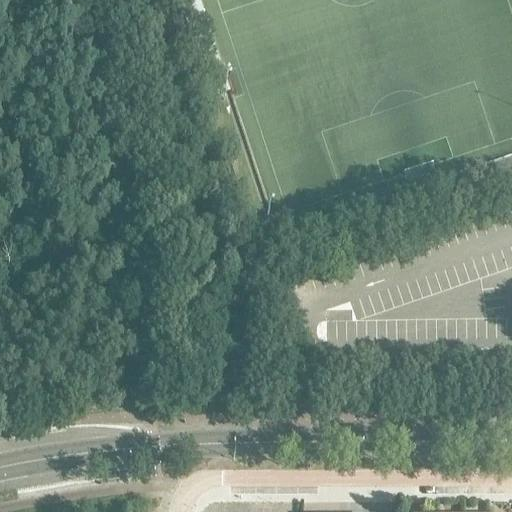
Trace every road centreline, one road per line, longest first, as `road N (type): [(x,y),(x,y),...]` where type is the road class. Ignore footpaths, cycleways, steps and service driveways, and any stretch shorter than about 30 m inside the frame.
road 1 (secondary): [(0,467),(184,444),(497,440)]
road 2 (residential): [(184,511),(194,492),(218,480),(511,479)]
